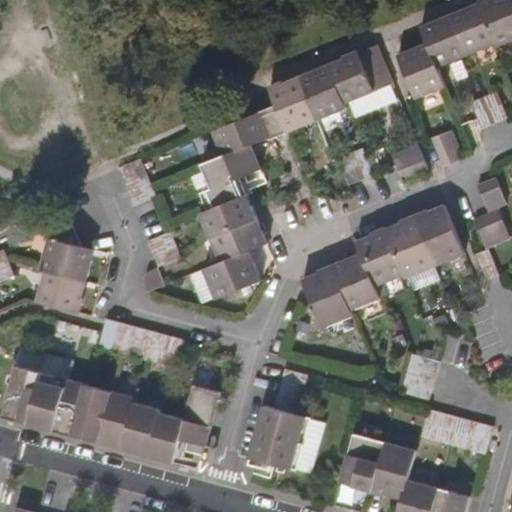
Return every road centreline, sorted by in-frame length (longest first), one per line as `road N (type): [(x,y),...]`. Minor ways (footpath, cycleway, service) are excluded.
road 1 (residential): [(259,343),(291,243),(478,166)]
road 2 (residential): [(259,343),(118,304),(130,252),(103,185)]
road 3 (residential): [(208,505),(9,451)]
road 4 (residential): [(208,505),(259,343)]
